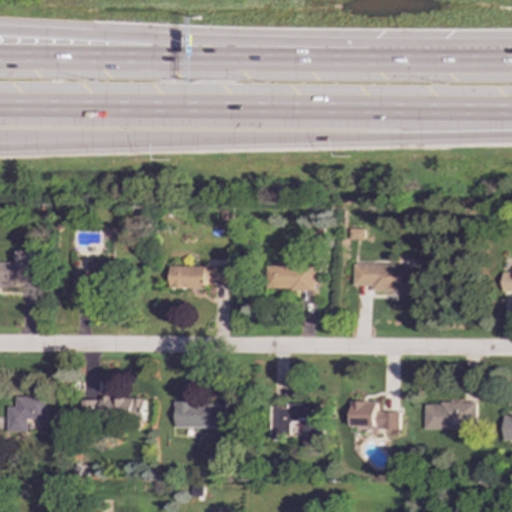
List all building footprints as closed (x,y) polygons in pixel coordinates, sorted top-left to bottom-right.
[(73,289),(120,288),(120,261),(88,262),(88,269),(73,269),(73,289)] [(0,288),(13,288),(13,282),(47,283),(47,277),(45,277),(45,263),(0,262),(0,288)] [(412,292),(413,265),(355,264),(355,286),(373,286),(373,291),(412,292)] [(229,284),(229,265),(171,267),(172,290),(207,289),(207,285),(229,284)] [(315,290),(316,266),(270,265),(269,289),(315,290)] [(9,432),(29,432),(29,419),(46,419),(46,397),(17,397),(17,407),(9,407),(9,432)] [(82,401),(82,417),(144,417),(145,398),(102,398),(102,401),(82,401)] [(400,412),(378,412),(378,402),(353,402),(353,427),(378,427),(378,432),(400,432),(400,412)] [(176,428),(228,428),(228,404),(177,403),(176,428)] [(427,403),(426,430),(462,430),(462,422),(476,422),(476,404),(427,403)] [(273,407),(273,435),(292,435),(292,422),(305,422),(306,448),(323,448),(322,404),(290,404),(290,407),(273,407)]
